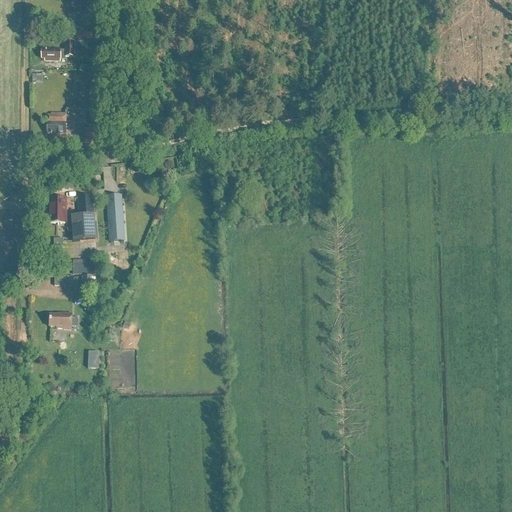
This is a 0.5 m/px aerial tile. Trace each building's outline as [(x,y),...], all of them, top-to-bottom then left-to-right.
[(64,29),(76,30),(76,12),(64,12),(64,29)] [(65,61),(65,58),(74,58),(74,43),(65,43),(65,51),(41,51),(42,60),(45,60),(45,63),(60,63),(60,61),(65,61)] [(43,85),(43,76),(32,76),(32,84),(43,85)] [(65,135),(66,115),(51,114),(51,117),(47,117),(47,135),(65,135)] [(85,151),(97,151),(97,130),(85,130),(85,151)] [(73,243),(80,243),(96,241),(94,216),(92,197),(77,199),(79,217),(70,218),(73,243)] [(110,243),(124,242),(121,198),(107,199),(110,243)] [(67,226),(67,201),(49,201),(49,226),(67,226)] [(96,276),(97,262),(73,262),(73,276),(96,276)] [(55,276),(66,276),(66,266),(55,266),(55,276)] [(98,296),(98,278),(84,278),(83,296),(98,296)] [(101,312),(101,299),(89,299),(89,312),(101,312)] [(71,331),(72,316),(62,315),(62,317),(50,317),(49,328),(57,329),(57,330),(63,330),(63,331),(71,331)] [(99,370),(99,354),(88,353),(88,370),(99,370)]
